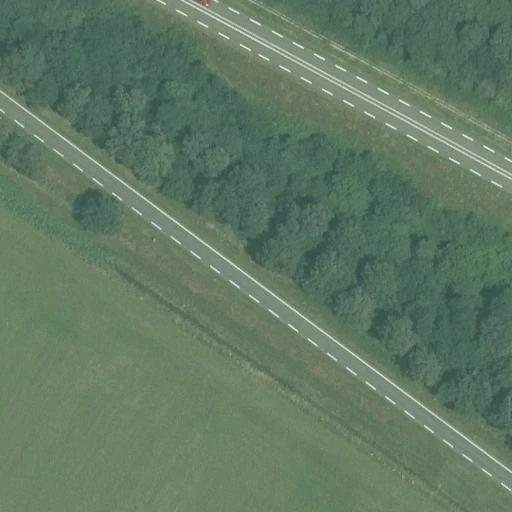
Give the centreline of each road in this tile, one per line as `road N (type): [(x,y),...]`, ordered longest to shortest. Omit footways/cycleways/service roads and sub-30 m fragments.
road 1 (primary): [(0,102),(511,485)]
road 2 (primary): [(511,180),(184,0)]
